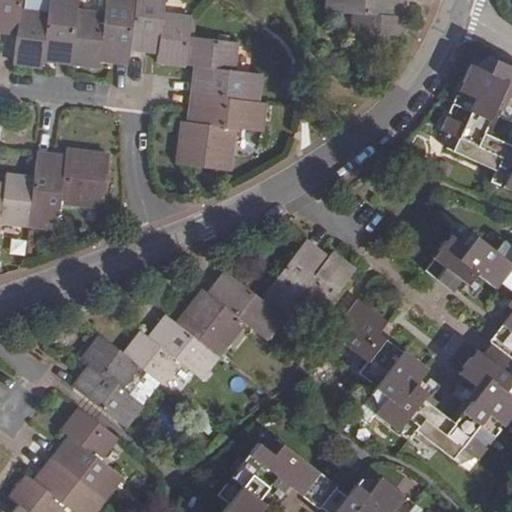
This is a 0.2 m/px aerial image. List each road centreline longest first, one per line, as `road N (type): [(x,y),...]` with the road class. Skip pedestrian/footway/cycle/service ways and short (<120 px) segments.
road 1 (residential): [(155,246),(138,179),(146,107),(0,89)]
road 2 (residential): [(267,196),(400,100),(459,9)]
road 3 (residential): [(0,301),(155,246)]
road 4 (residential): [(155,246),(267,196)]
